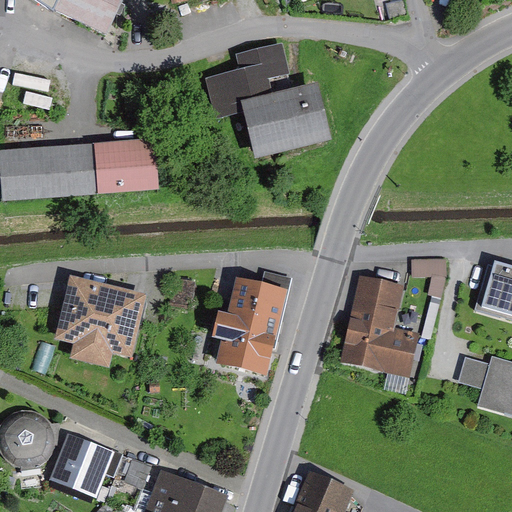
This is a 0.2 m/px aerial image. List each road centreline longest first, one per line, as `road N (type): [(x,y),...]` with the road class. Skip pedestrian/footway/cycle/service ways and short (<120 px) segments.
road 1 (residential): [(261,511),(366,175),(446,69)]
road 2 (residential): [(0,20),(144,61),(280,25),(342,28),(426,48)]
